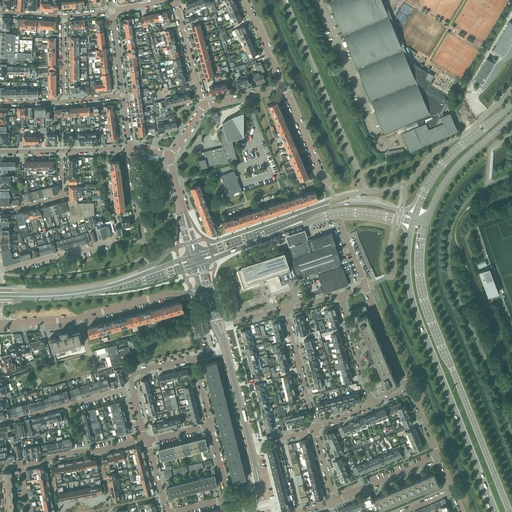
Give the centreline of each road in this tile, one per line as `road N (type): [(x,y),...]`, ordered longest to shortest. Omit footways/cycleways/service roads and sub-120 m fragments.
road 1 (secondary): [(509,511),(423,292),(426,223)]
road 2 (secondary): [(411,224),(412,302),(495,511)]
road 3 (residential): [(0,323),(66,320),(206,289)]
road 4 (tertiary): [(0,297),(110,288),(197,261)]
road 5 (secondary): [(511,103),(447,159),(414,215)]
road 6 (residential): [(0,421),(134,386)]
road 7 (secondary): [(426,223),(459,164),(511,116)]
road 8 (tertiary): [(414,215),(339,204),(291,225)]
road 9 (residential): [(314,428),(286,308)]
